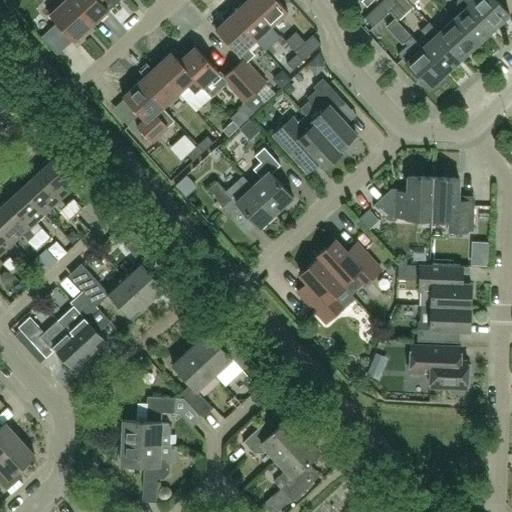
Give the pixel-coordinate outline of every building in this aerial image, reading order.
[(68,0),(59,0),(47,12),(74,41),(92,25),(68,0)] [(98,0),(68,0),(92,25),(108,10),(98,0)] [(98,0),(108,10),(118,0),(98,0)] [(247,0),(232,14),(255,40),(271,26),(247,0)] [(247,0),(271,26),(288,11),(277,0),(247,0)] [(383,0),(381,3),(389,12),(397,5),(392,0),(383,0)] [(454,18),(478,44),(493,30),(470,4),(466,0),(461,0),(459,2),(459,8),(462,11),(454,18)] [(466,0),(470,4),(493,30),(510,15),(496,0),(466,0)] [(389,12),(381,3),(365,18),(373,27),(389,12)] [(114,14),(129,27),(137,17),(122,5),(114,14)] [(248,47),(255,40),(232,14),(215,29),(243,60),(247,62),(255,55),(248,47)] [(478,44),(454,18),(438,33),(462,59),(478,44)] [(430,40),(422,47),(446,73),(462,59),(438,33),(429,24),(422,31),(430,40)] [(285,41),(297,54),(303,60),(321,44),(313,36),(306,43),(296,32),(285,41)] [(446,73),(422,47),(413,38),(407,44),(409,47),(400,56),(429,88),(446,73)] [(194,79),(202,88),(211,97),(227,83),(244,102),(255,92),(234,69),(224,77),(195,46),(179,61),(195,78),(194,79)] [(179,61),(171,52),(155,67),(179,93),(187,86),(195,94),(202,88),(194,79),(195,78),(179,61)] [(293,70),(303,60),(297,54),(287,63),(293,70)] [(243,60),(234,69),(255,92),(266,82),(247,62),(243,60)] [(139,82),(163,108),(179,93),(155,67),(139,82)] [(311,121),(339,150),(339,149),(356,133),(335,110),(344,102),(323,78),(313,87),(316,90),(307,98),(310,100),(300,109),(307,116),(311,121)] [(305,99),(312,89),(301,81),(294,91),(305,99)] [(137,126),(151,141),(174,120),(163,108),(139,82),(123,97),(144,119),(137,126)] [(318,163),(324,169),(342,152),(339,149),(339,150),(311,121),(307,116),(299,124),(293,117),(272,135),(307,173),(318,163)] [(233,121),(223,130),(229,137),(239,127),(233,121)] [(197,145),(203,152),(214,142),(208,136),(197,145)] [(203,152),(197,145),(187,155),(193,161),(203,152)] [(261,178),(252,186),(276,212),(293,197),(272,173),(280,165),(264,147),(255,156),(261,162),(253,169),(261,178)] [(38,173),(61,199),(78,184),(54,158),(38,173)] [(22,188),(45,214),(61,199),(38,173),(22,188)] [(259,228),(276,212),(252,186),(243,176),(226,191),(217,181),(207,189),(224,207),(233,199),(259,228)] [(406,219),(432,220),(434,177),(408,176),(407,191),(398,191),(398,189),(391,189),(374,205),(388,220),(397,220),(397,217),(406,217),(406,219)] [(469,231),(473,231),(475,201),(463,201),(459,197),(459,178),(434,177),(432,220),(448,220),(447,231),(469,233),(469,231)] [(6,202),(30,228),(45,214),(22,188),(6,202)] [(67,205),(76,215),(83,208),(74,198),(67,205)] [(0,207),(0,228),(14,243),(30,228),(6,202),(0,207)] [(76,215),(67,205),(59,211),(69,221),(76,215)] [(0,255),(14,243),(0,228),(0,255)] [(35,234),(44,244),(51,237),(42,228),(35,234)] [(44,244),(35,234),(28,241),(37,250),(44,244)] [(166,289),(158,281),(169,270),(137,235),(126,246),(138,260),(122,275),(149,304),(166,289)] [(364,285),(381,270),(353,239),(343,248),(336,239),(317,256),(353,295),(363,285),(364,285)] [(308,283),(298,292),(309,304),(326,323),(343,307),(354,297),(353,295),(317,256),(317,257),(318,258),(300,275),(308,283)] [(19,267),(10,257),(3,263),(12,273),(19,267)] [(420,305),(431,305),(471,307),(471,283),(462,283),(463,269),(420,267),(419,291),(421,291),(420,305)] [(133,319),(149,304),(122,275),(106,290),(93,276),(80,288),(83,291),(97,306),(109,294),(133,319)] [(58,320),(67,331),(92,357),(108,342),(87,320),(100,309),(97,306),(83,291),(70,302),(74,306),(58,320)] [(419,322),(418,323),(417,341),(441,342),(442,330),(470,331),(471,307),(431,305),(420,305),(419,322)] [(369,315),(348,339),(371,360),(393,336),(369,315)] [(76,371),(92,357),(67,331),(59,338),(52,330),(44,337),(42,334),(32,343),(46,358),(56,349),(76,371)] [(190,348),(215,375),(232,359),(244,372),(254,363),(236,343),(226,352),(208,332),(190,348)] [(430,373),(430,386),(467,388),(468,376),(471,374),(471,365),(468,363),(468,361),(460,361),(461,347),(411,345),(410,372),(430,373)] [(215,375),(190,348),(172,364),(191,384),(181,393),(203,417),(213,408),(197,391),(215,375)] [(122,442),(161,444),(161,445),(171,445),(171,428),(169,423),(162,423),(162,412),(175,413),(176,398),(147,396),(146,421),(123,420),(122,442)] [(277,460),(304,435),(288,417),(272,432),(264,423),(243,442),(254,454),(264,453),(268,450),(277,460)] [(0,457),(20,439),(5,422),(0,427),(0,457)] [(304,435),(277,460),(286,470),(274,481),(292,501),(315,480),(303,467),(320,452),(317,449),(319,445),(311,436),(306,437),(304,435)] [(20,439),(0,457),(0,468),(2,471),(0,473),(0,482),(8,490),(20,480),(14,474),(35,455),(20,439)] [(160,458),(161,445),(161,444),(122,442),(121,465),(144,466),(143,478),(164,479),(169,474),(170,464),(164,459),(160,458)]
